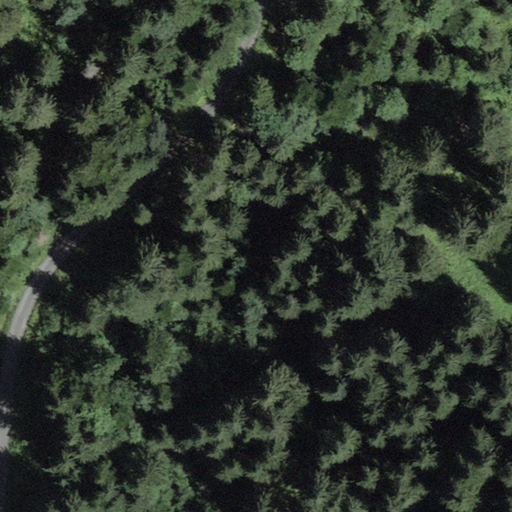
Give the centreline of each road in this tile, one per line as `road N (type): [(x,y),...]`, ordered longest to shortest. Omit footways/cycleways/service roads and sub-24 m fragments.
road 1 (track): [(260,0),(207,117),(61,251),(26,301),(0,437)]
road 2 (track): [(511,197),(470,128),(413,0)]
